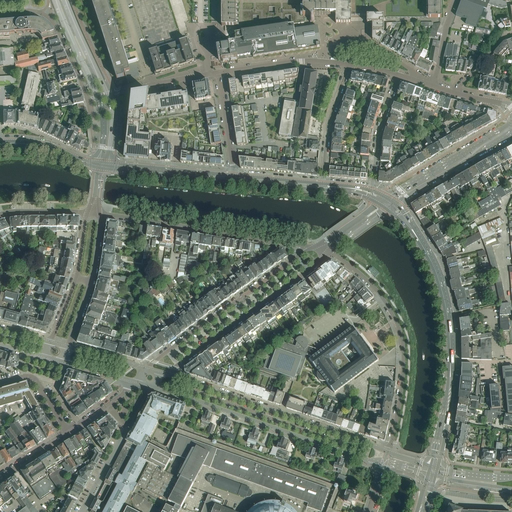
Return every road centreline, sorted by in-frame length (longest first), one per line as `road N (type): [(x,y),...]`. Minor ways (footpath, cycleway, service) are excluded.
road 1 (tertiary): [(151,386),(384,462)]
road 2 (tertiary): [(387,452),(165,375)]
road 3 (residential): [(387,452),(402,374),(399,329),(376,290),(329,251)]
road 4 (unclassified): [(313,247),(98,213)]
road 5 (unclassified): [(313,247),(145,369)]
road 6 (unclassified): [(165,375),(329,251)]
road 7 (tertiary): [(104,165),(109,102),(66,0)]
road 8 (tertiary): [(57,0),(100,102),(98,164)]
road 9 (secondary): [(391,205),(433,263),(451,361)]
road 10 (residential): [(0,13),(28,10),(51,20),(91,116)]
road 11 (secondary): [(511,121),(383,200)]
road 12 (secondary): [(391,205),(511,131)]
road 13 (residential): [(217,73),(295,61),(348,64)]
road 14 (tertiary): [(234,178),(104,165)]
road 15 (residential): [(348,64),(327,129),(322,187)]
road 16 (residential): [(370,194),(397,74)]
